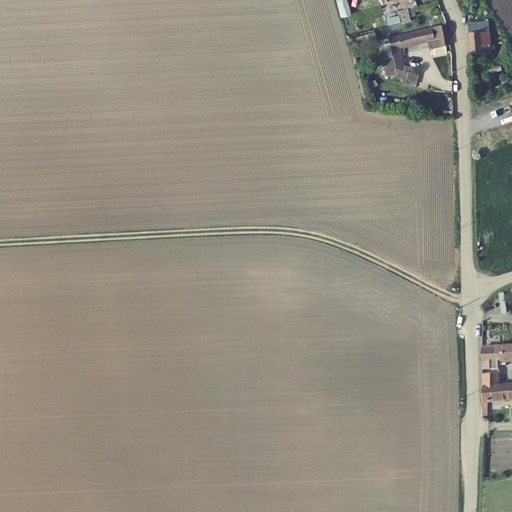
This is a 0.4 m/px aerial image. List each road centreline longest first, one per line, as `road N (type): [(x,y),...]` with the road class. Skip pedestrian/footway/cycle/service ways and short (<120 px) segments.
road 1 (track): [(0,243),(301,233),(469,306)]
road 2 (residential): [(447,0),(461,57),(469,289)]
road 3 (residential): [(469,289),(469,511)]
